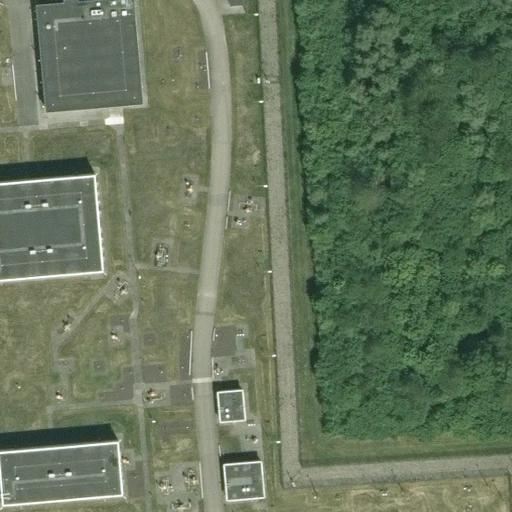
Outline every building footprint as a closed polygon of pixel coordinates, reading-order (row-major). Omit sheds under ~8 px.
[(35,5),(45,113),(143,104),(134,0),(85,0),(78,1),(78,0),(63,0),(63,2),(35,5)] [(241,0),(227,0),(228,9),(242,8),(241,0)] [(0,182),(0,280),(103,271),(95,174),(0,182)] [(245,421),(243,390),(216,392),(219,423),(245,421)] [(118,441),(0,450),(0,483),(2,505),(123,495),(118,441)] [(262,460),(223,464),(226,501),(265,498),(262,460)]
